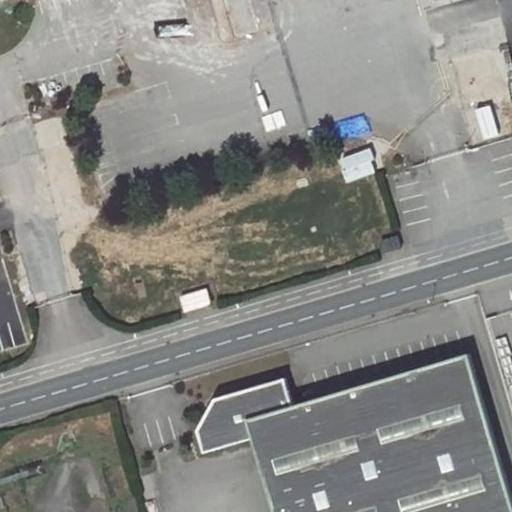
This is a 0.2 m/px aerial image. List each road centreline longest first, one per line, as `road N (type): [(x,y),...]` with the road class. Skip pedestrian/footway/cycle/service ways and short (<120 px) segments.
road 1 (unknown): [(0,70),(141,10),(188,36),(255,112),(511,55)]
road 2 (unclassified): [(0,409),(511,258)]
road 3 (unknown): [(12,202),(66,365)]
